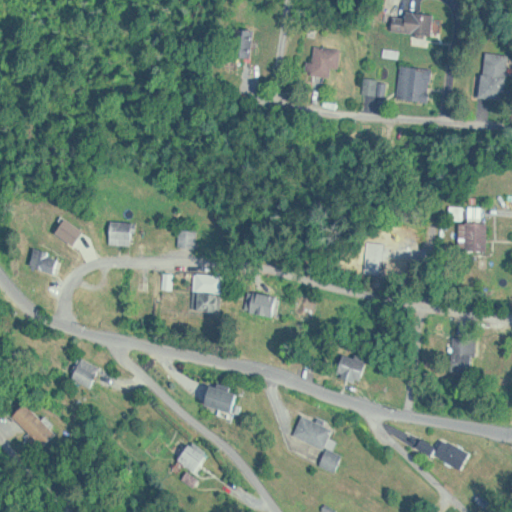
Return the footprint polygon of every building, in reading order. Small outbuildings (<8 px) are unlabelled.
[(397,34),(438,34),(438,12),(397,11),(397,34)] [(245,57),(256,57),(256,28),(245,28),(245,57)] [(316,62),(312,61),(311,73),(335,76),(336,67),(343,68),(345,48),(318,45),(316,62)] [(511,51),(486,51),(486,98),(511,98),(511,51)] [(437,68),(405,64),(401,100),(433,103),(437,68)] [(139,221),(115,220),(114,239),(139,239),(139,221)] [(464,221),(464,249),(492,249),(492,221),(464,221)] [(404,242),(428,243),(428,224),(404,223),(404,242)] [(200,246),(200,230),(184,230),(184,246),(200,246)] [(60,253),(45,254),(46,270),(61,269),(60,253)] [(218,293),(228,293),(228,273),(198,273),(198,302),(218,302),(218,293)] [(285,298),(260,289),(254,309),(279,317),(285,298)] [(103,321),(122,325),(128,302),(108,297),(103,321)] [(481,337),(456,337),(456,371),(481,371),(481,337)] [(365,383),(371,358),(347,352),(341,376),(365,383)] [(105,366),(86,357),(75,377),(94,387),(105,366)] [(242,393),(215,384),(208,404),(235,413),(242,393)] [(60,434),(30,402),(15,417),(45,448),(60,434)] [(339,426),(309,412),(298,434),(328,449),(339,426)] [(420,447),(465,470),(475,451),(447,437),(442,446),(425,438),(420,447)] [(212,453),(196,440),(182,458),(203,476),(210,467),(205,463),(212,453)] [(325,464),(339,470),(346,455),(332,449),(325,464)]
